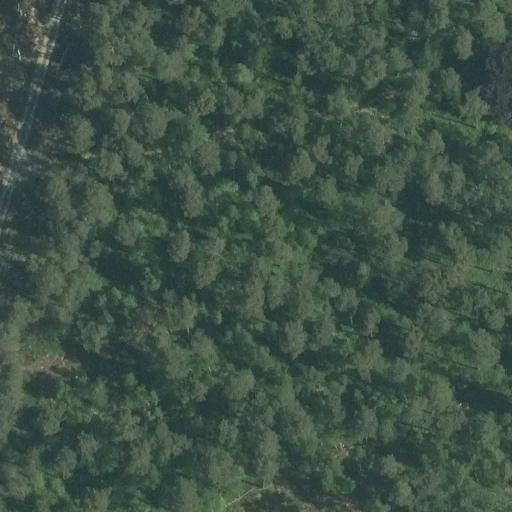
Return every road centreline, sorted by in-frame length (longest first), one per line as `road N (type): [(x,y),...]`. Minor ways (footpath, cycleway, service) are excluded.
road 1 (track): [(511,55),(11,177)]
road 2 (track): [(0,219),(63,0)]
